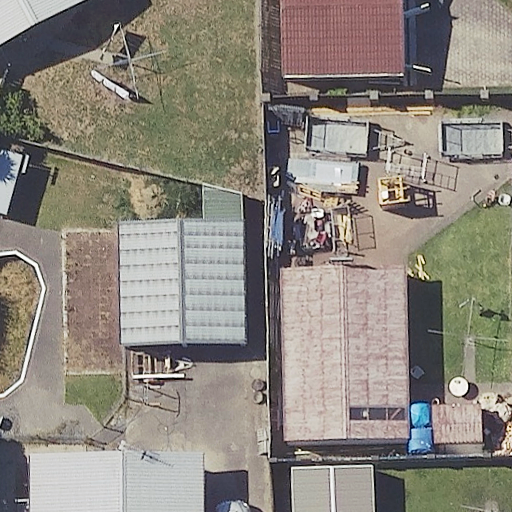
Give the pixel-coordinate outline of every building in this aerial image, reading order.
[(0,0),(0,74),(122,13),(115,0),(0,0)] [(405,0),(293,0),(294,93),(406,93),(405,0)] [(0,237),(22,241),(37,161),(0,154),(0,237)] [(250,236),(131,233),(128,358),(247,360),(250,236)] [(422,465),(422,291),(286,291),(285,464),(422,465)] [(209,511),(209,466),(40,468),(40,511),(209,511)]
